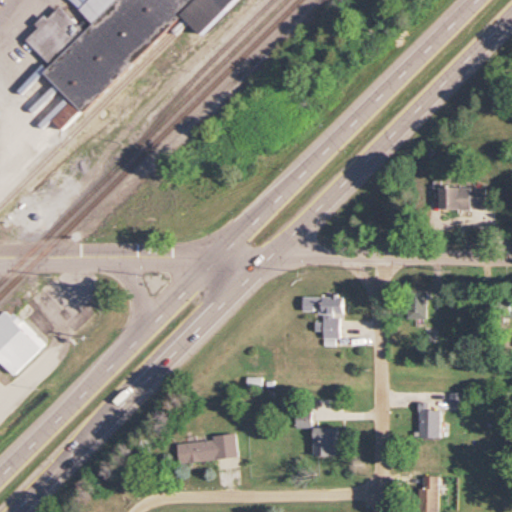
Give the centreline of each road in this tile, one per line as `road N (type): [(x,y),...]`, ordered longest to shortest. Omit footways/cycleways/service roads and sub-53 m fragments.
road 1 (secondary): [(17,511),(265,258),(511,22)]
road 2 (secondary): [(462,0),(0,472)]
road 3 (residential): [(511,259),(0,258)]
road 4 (residential): [(379,259),(382,511)]
road 5 (residential): [(382,495),(153,500),(134,511)]
